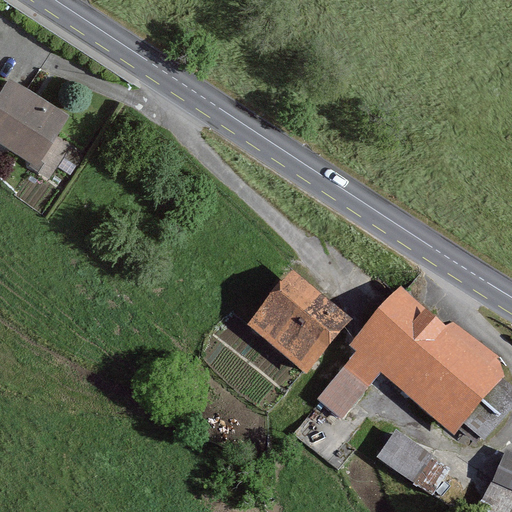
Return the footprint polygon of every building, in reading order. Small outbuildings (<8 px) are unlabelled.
[(76,117),(16,81),(0,106),(0,139),(45,168),(76,117)] [(341,326),(282,278),(238,332),(296,380),(341,326)] [(443,441),(499,380),(492,363),(447,323),(439,332),(394,293),(340,352),(348,359),(310,401),(332,421),(372,377),(443,441)] [(439,474),(384,434),(365,461),(420,501),(439,474)] [(511,511),(511,460),(496,453),(473,501),(485,506),(482,511),(511,511)]
